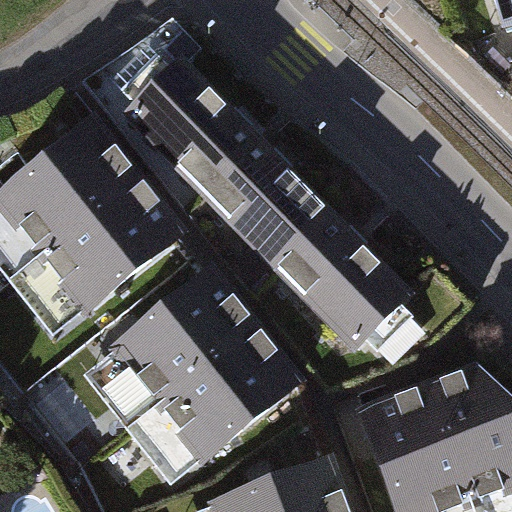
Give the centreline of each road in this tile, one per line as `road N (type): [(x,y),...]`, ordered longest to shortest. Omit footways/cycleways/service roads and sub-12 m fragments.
road 1 (secondary): [(511,253),(400,135),(246,0)]
road 2 (residential): [(131,0),(0,85)]
